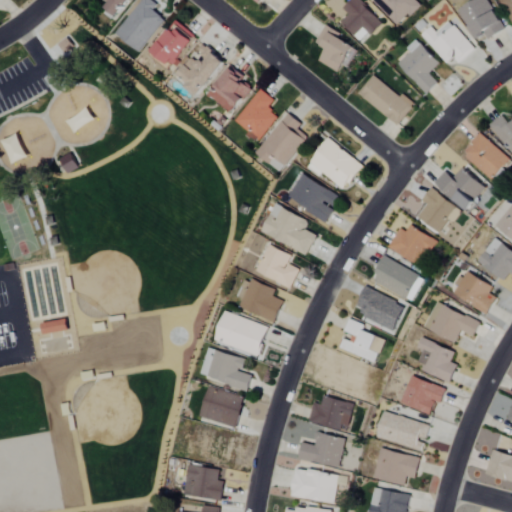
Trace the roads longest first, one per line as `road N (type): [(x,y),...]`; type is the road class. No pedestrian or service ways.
road 1 (residential): [(255,511),(263,451),(287,376),(342,256),(406,163),(511,65)]
road 2 (residential): [(442,511),(493,368),(511,337)]
road 3 (residential): [(406,163),(260,48)]
